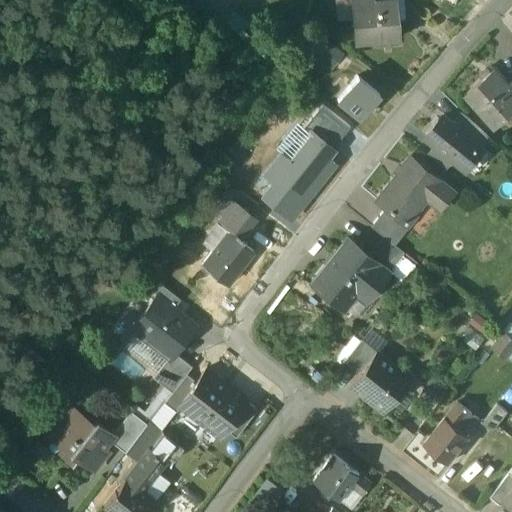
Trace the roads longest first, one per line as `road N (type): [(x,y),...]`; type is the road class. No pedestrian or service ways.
road 1 (residential): [(302,392),(230,335),(462,46),(510,0)]
road 2 (residential): [(453,511),(302,392)]
road 3 (residential): [(216,511),(302,392)]
